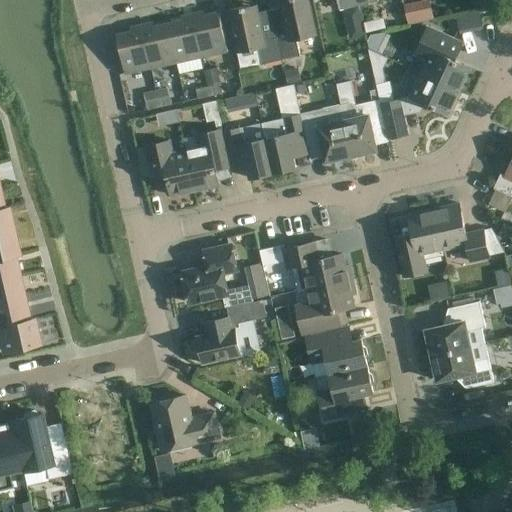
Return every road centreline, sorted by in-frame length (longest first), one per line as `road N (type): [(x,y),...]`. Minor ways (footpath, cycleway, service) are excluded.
road 1 (residential): [(359,187),(415,420),(427,428),(511,410)]
road 2 (residential): [(0,392),(167,351),(143,236)]
road 3 (residential): [(143,236),(359,187)]
road 4 (residential): [(143,236),(94,22)]
road 5 (residential): [(359,187),(454,168),(499,76)]
